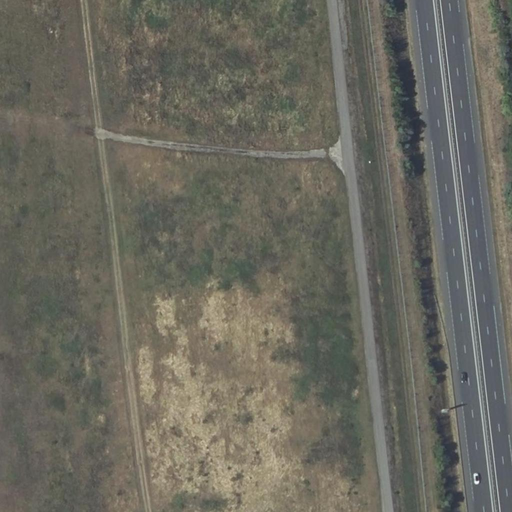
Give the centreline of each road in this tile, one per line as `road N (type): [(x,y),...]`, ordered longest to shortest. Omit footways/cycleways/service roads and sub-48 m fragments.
road 1 (motorway): [(509,511),(449,0)]
road 2 (motorway): [(424,0),(484,511)]
